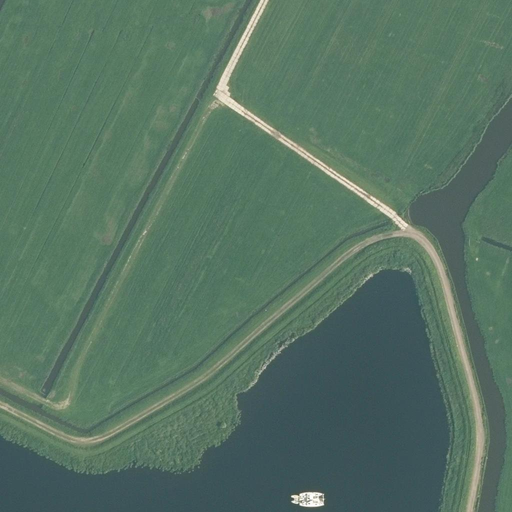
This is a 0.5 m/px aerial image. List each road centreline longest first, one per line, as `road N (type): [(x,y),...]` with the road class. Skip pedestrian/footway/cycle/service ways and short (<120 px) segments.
road 1 (track): [(0,403),(77,443),(110,436),(207,378),(348,252),(406,234),(433,257),(470,392),(478,446),(466,511)]
road 2 (track): [(0,379),(56,406),(67,403),(83,353),(217,96)]
road 3 (track): [(265,0),(217,96),(386,211),(406,234)]
